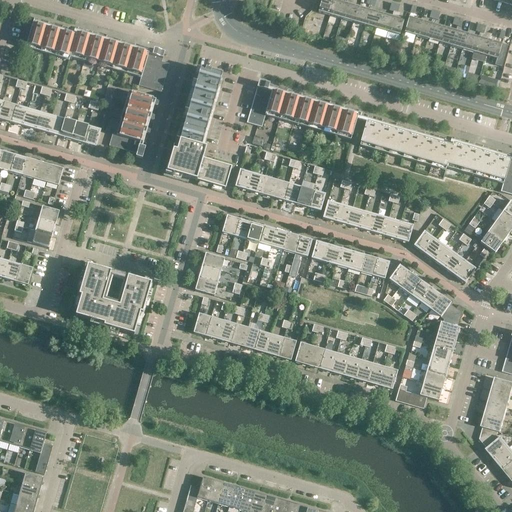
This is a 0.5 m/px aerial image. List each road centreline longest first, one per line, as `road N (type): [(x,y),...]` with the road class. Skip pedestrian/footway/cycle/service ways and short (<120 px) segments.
road 1 (residential): [(500,136),(203,51)]
road 2 (residential): [(447,433),(153,354)]
road 3 (residential): [(0,304),(44,307),(84,161)]
road 4 (residential): [(352,504),(191,456)]
road 5 (residential): [(0,400),(67,420),(42,511)]
road 6 (residential): [(151,36),(24,0)]
road 7 (residential): [(447,433),(483,314)]
road 8 (unknown): [(62,241),(177,277)]
